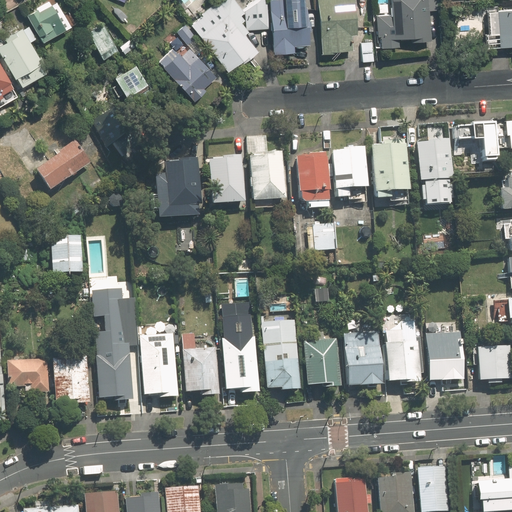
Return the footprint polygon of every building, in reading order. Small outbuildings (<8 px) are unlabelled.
[(48,0),(25,13),(41,42),(74,24),(66,10),(63,12),(55,0),(48,0)] [(201,2),(203,0),(178,0),(188,17),(204,8),(201,2)] [(252,0),(242,9),(235,0),(221,0),(190,24),(227,71),(240,61),(241,63),(257,50),(244,34),(248,31),(247,29),(268,28),(265,0),(252,0)] [(294,52),(294,47),(307,46),(304,0),(269,0),(273,53),(294,52)] [(318,0),(321,53),(352,51),(351,35),(356,35),(353,0),(318,0)] [(431,41),(429,10),(438,10),(437,0),(390,0),(392,14),(376,15),(378,48),(399,46),(398,39),(410,39),(410,42),(431,41)] [(498,47),(511,45),(511,10),(488,12),(490,34),(497,33),(498,47)] [(104,25),(88,32),(101,58),(117,51),(104,25)] [(190,49),(195,54),(204,46),(184,25),(175,32),(190,49)] [(23,29),(30,41),(36,38),(29,26),(23,29)] [(0,45),(0,53),(19,88),(47,72),(30,41),(23,29),(22,29),(5,38),(7,42),(0,45)] [(372,42),(360,42),(361,60),(373,59),(372,42)] [(159,60),(194,100),(205,90),(203,88),(216,78),(195,54),(190,49),(181,56),(173,47),(159,60)] [(0,102),(17,94),(0,63),(0,102)] [(135,64),(114,77),(126,96),(147,83),(135,64)] [(90,124),(105,149),(112,145),(128,135),(113,110),(90,124)] [(495,158),(493,122),(453,125),(454,141),(479,140),(481,159),(495,158)] [(137,149),(128,135),(112,145),(121,159),(137,149)] [(421,211),(453,208),(448,138),(416,141),(421,211)] [(408,189),(404,139),(382,140),(383,145),(371,145),(375,197),(389,196),(389,190),(408,189)] [(34,169),(49,191),(89,164),(74,142),(34,169)] [(347,188),(366,187),(363,147),(332,149),(335,196),(348,196),(347,188)] [(251,201),(284,198),(281,150),(262,152),(262,153),(248,154),(251,201)] [(329,205),(325,152),(295,154),(299,202),(306,201),(306,206),(329,205)] [(211,204),(243,201),(240,154),(221,155),(221,156),(208,157),(211,204)] [(20,160),(28,172),(36,167),(27,155),(20,160)] [(200,204),(197,157),(180,159),(164,161),(164,173),(167,206),(200,204)] [(201,214),(200,204),(167,206),(164,173),(154,174),(157,217),(201,214)] [(511,173),(506,174),(507,188),(499,188),(500,209),(511,208),(511,173)] [(109,182),(102,174),(92,183),(98,191),(109,182)] [(334,249),(332,223),(311,225),(313,250),(334,249)] [(48,238),(51,273),(82,272),(80,236),(48,238)] [(89,288),(79,288),(79,302),(89,302),(89,288)] [(92,295),(97,402),(135,400),(130,293),(92,295)] [(251,314),(232,316),(233,326),(252,324),(251,314)] [(260,322),(265,388),(280,387),(280,389),(298,388),(294,320),(260,322)] [(384,343),(386,381),(399,380),(399,382),(420,380),(417,341),(415,341),(413,321),(400,322),(401,329),(385,330),(386,343),(384,343)] [(342,334),(346,385),(381,383),(377,331),(342,334)] [(424,335),(427,381),(462,378),(459,332),(424,335)] [(144,398),(176,396),(172,333),(140,336),(144,398)] [(180,335),(184,392),(200,391),(200,394),(218,393),(215,347),(194,349),(193,334),(180,335)] [(302,341),(305,384),(321,383),(321,386),(340,385),(336,338),(302,341)] [(221,347),(224,389),(240,388),(240,392),(257,390),(254,344),(221,347)] [(478,380),(510,378),(508,345),(476,347),(478,380)] [(56,405),(90,402),(86,356),(52,359),(56,405)] [(47,391),(46,358),(5,360),(6,387),(22,387),(22,385),(28,385),(29,392),(47,391)] [(445,466),(416,468),(417,511),(441,511),(447,511),(445,466)] [(413,511),(410,469),(376,472),(378,511),(413,511)] [(472,488),(476,488),(476,500),(480,500),(480,511),(511,509),(511,478),(501,479),(501,475),(471,476),(472,488)] [(366,490),(365,476),(333,478),(335,511),(367,511),(367,505),(371,505),(370,490),(366,490)] [(213,486),(214,511),(249,511),(248,488),(243,489),(242,484),(213,486)] [(197,511),(196,486),(164,488),(165,511),(197,511)] [(124,511),(159,511),(158,490),(140,491),(140,494),(124,495),(124,511)] [(83,493),(84,511),(118,511),(117,491),(83,493)]
